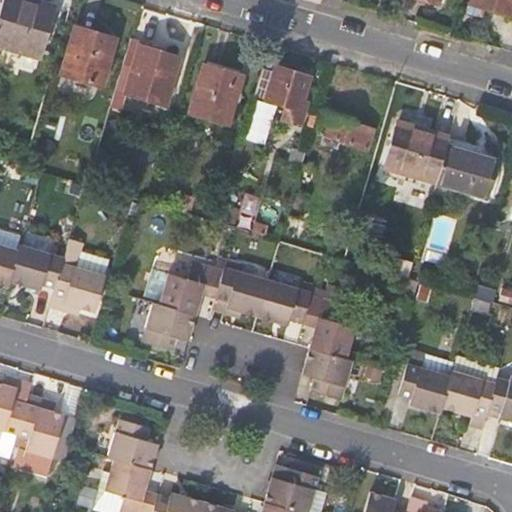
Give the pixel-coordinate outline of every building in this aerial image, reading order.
[(55,7),(32,0),(2,0),(0,7),(0,59),(2,60),(6,46),(40,55),(55,7)] [(511,0),(471,0),(470,4),(485,8),(511,16),(511,0)] [(485,8),(470,4),(467,13),(482,17),(485,8)] [(76,28),(63,73),(102,85),(115,40),(76,28)] [(116,90),(127,93),(141,41),(130,37),(116,90)] [(141,41),(127,93),(166,104),(178,59),(156,51),(158,46),(141,41)] [(204,66),(191,113),(228,124),(242,78),(204,66)] [(275,73),(262,69),(254,96),(287,106),(283,120),(301,125),(307,103),(303,102),(309,78),(276,67),(275,73)] [(326,115),(320,134),(368,149),(374,129),(326,115)] [(447,145),(449,138),(398,123),(386,167),(437,182),(447,145)] [(499,161),(447,145),(437,182),(488,197),(499,161)] [(238,155),(235,174),(249,177),(253,158),(238,155)] [(315,167),(304,164),(282,241),(293,244),(315,167)] [(149,179),(159,181),(161,171),(152,169),(149,179)] [(181,196),(178,206),(192,209),(195,200),(181,196)] [(223,204),(218,222),(233,227),(238,209),(223,204)] [(368,213),(360,210),(353,231),(362,234),(368,213)] [(433,218),(430,245),(448,247),(451,221),(433,218)] [(268,225),(254,221),(251,232),(253,232),(265,236),(265,235),(268,225)] [(82,240),(69,237),(64,256),(55,287),(53,293),(66,296),(64,303),(82,308),(95,311),(106,274),(75,265),(82,240)] [(40,283),(55,287),(64,256),(21,243),(19,250),(10,281),(38,289),(40,283)] [(0,283),(8,286),(10,281),(19,250),(0,244),(0,283)] [(224,269),(193,261),(188,277),(170,273),(169,274),(153,270),(145,298),(161,303),(161,305),(194,315),(200,293),(215,298),(224,269)] [(268,276),(225,265),(224,269),(215,298),(228,301),(226,305),(246,311),(257,314),(268,276)] [(312,288),(268,276),(257,314),(286,323),(288,318),(302,323),(310,293),(312,288)] [(400,287),(414,292),(417,283),(402,279),(400,287)] [(341,301),(312,288),(310,293),(302,323),(315,327),(310,348),(346,359),(357,322),(337,317),(341,301)] [(495,293),(476,288),(473,297),(475,297),(489,301),(493,303),(495,293)] [(511,291),(504,289),(500,305),(511,308),(511,291)] [(82,308),(64,303),(66,296),(53,293),(50,304),(80,314),(82,308)] [(485,315),(489,301),(475,297),(471,311),(485,315)] [(243,317),(246,311),(226,305),(228,301),(215,298),(212,309),(243,317)] [(174,341),(186,345),(195,315),(194,315),(161,305),(152,303),(141,344),(170,353),(174,341)] [(339,402),(352,360),(346,359),(310,348),(301,377),(313,382),(310,394),(339,402)] [(453,364),(420,355),(419,357),(407,354),(396,393),(408,396),(407,401),(439,411),(440,406),(453,364)] [(499,369),(455,356),(453,364),(440,406),(470,415),(468,423),(481,427),(486,413),(496,376),(499,369)] [(511,374),(510,380),(496,376),(486,413),(498,416),(499,417),(511,420),(511,374)] [(0,430),(17,435),(26,404),(14,400),(18,389),(0,383),(0,430)] [(64,415),(26,404),(17,435),(30,439),(26,450),(51,457),(52,458),(64,415)] [(133,410),(132,417),(147,421),(149,414),(133,410)] [(147,421),(132,417),(122,415),(111,457),(114,458),(149,469),(150,469),(159,438),(147,434),(150,422),(147,421)] [(51,457),(26,450),(22,449),(16,469),(45,477),(51,457)] [(291,457),(289,463),(316,471),(319,465),(291,457)] [(118,511),(119,511),(152,511),(157,494),(143,490),(149,469),(114,458),(110,472),(101,471),(90,507),(108,511),(118,511)] [(316,471),(289,463),(277,459),(264,502),(296,511),(319,511),(325,492),(313,488),(318,472),(316,471)] [(361,511),(401,511),(392,510),(395,499),(368,491),(361,511)] [(199,511),(202,501),(174,492),(171,498),(157,494),(152,511),(199,511)] [(430,511),(432,507),(408,499),(404,511),(430,511)] [(199,511),(231,511),(232,510),(202,501),(199,511)] [(296,511),(264,502),(261,511),(296,511)]
